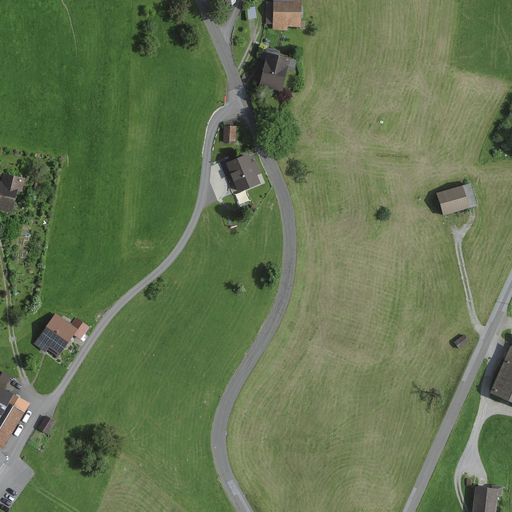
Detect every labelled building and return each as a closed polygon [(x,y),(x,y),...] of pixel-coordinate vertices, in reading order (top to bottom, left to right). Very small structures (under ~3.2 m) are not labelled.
[(270,0),(268,23),(298,26),(300,0),(270,0)] [(256,7),(246,8),(248,20),(257,19),(256,7)] [(261,51),(251,81),(277,90),(287,60),(261,51)] [(234,130),(224,130),(223,144),(233,144),(234,130)] [(257,184),(243,152),(222,162),(236,193),(257,184)] [(0,211),(14,214),(21,179),(0,174),(0,211)] [(470,183),(438,193),(444,215),(477,206),(470,183)] [(58,358),(74,329),(50,317),(35,345),(58,358)] [(464,335),(454,342),(459,349),(469,342),(464,335)] [(511,401),(511,346),(490,392),(511,401)] [(0,387),(0,446),(28,406),(0,387)] [(45,419),(38,431),(47,436),(54,424),(45,419)] [(502,496),(503,486),(491,485),(491,488),(476,486),(473,511),(495,511),(498,495),(502,496)]
